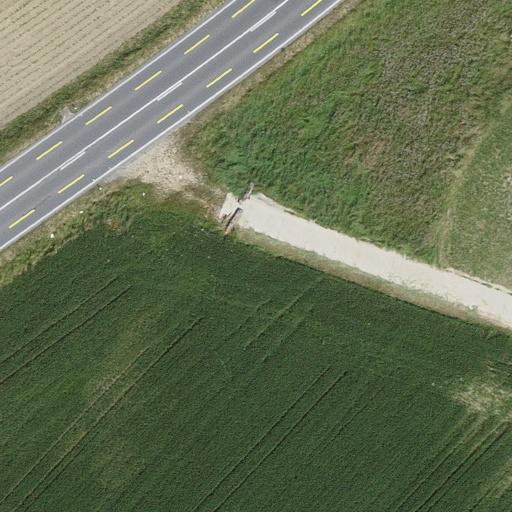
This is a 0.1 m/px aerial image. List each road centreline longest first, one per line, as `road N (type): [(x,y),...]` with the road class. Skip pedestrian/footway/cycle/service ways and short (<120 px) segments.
road 1 (primary): [(288,0),(0,210)]
road 2 (track): [(247,212),(511,310)]
